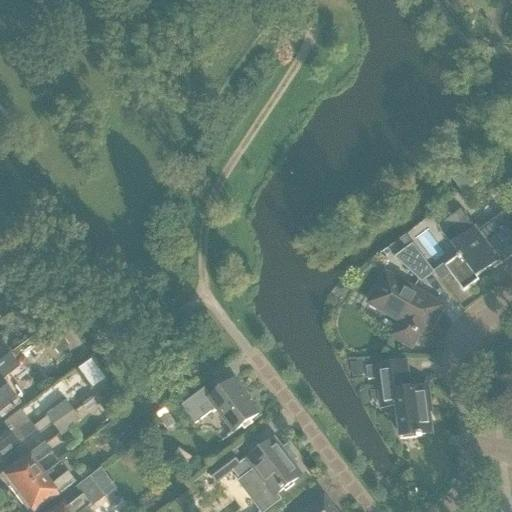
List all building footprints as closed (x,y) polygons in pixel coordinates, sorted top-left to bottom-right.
[(457,223),(444,234),(460,256),(446,266),(464,292),(480,280),(477,277),(498,262),(501,265),(511,256),(511,210),(510,208),(500,216),(508,226),(497,234),(489,224),(478,232),(461,210),(452,216),(457,223)] [(418,250),(406,259),(423,281),(435,272),(418,250)] [(393,336),(412,347),(420,332),(427,336),(444,307),(387,274),(370,303),(402,321),(393,336)] [(54,353),(67,344),(60,335),(47,344),(54,353)] [(0,409),(1,409),(0,407),(0,382),(19,367),(10,356),(0,363),(0,409)] [(379,379),(382,407),(397,405),(399,419),(396,421),(397,431),(401,432),(402,437),(417,435),(417,437),(422,436),(422,435),(432,433),(428,405),(430,404),(428,387),(410,389),(406,362),(367,367),(369,380),(379,379)] [(246,392),(235,378),(211,396),(205,388),(182,406),(196,424),(216,409),(234,433),(260,414),(244,393),(246,392)] [(66,406),(46,420),(53,430),(72,416),(66,406)] [(0,461),(17,448),(16,446),(34,432),(27,422),(26,422),(18,412),(0,425),(0,427),(1,428),(0,429),(0,461)] [(80,426),(72,416),(53,430),(60,440),(80,426)] [(240,466),(234,471),(240,478),(237,481),(260,511),(264,511),(281,499),(278,494),(303,475),(276,439),(246,461),(240,466)] [(10,485),(8,487),(16,497),(42,477),(34,466),(51,453),(43,443),(2,474),(10,485)] [(49,486),(42,477),(16,497),(21,505),(23,503),(30,511),(33,511),(73,482),(66,472),(49,486)] [(104,498),(89,478),(75,489),(81,497),(66,508),(63,503),(51,511),(88,511),(86,509),(89,507),(90,508),(104,498)] [(336,511),(325,496),(304,511),(336,511)]
